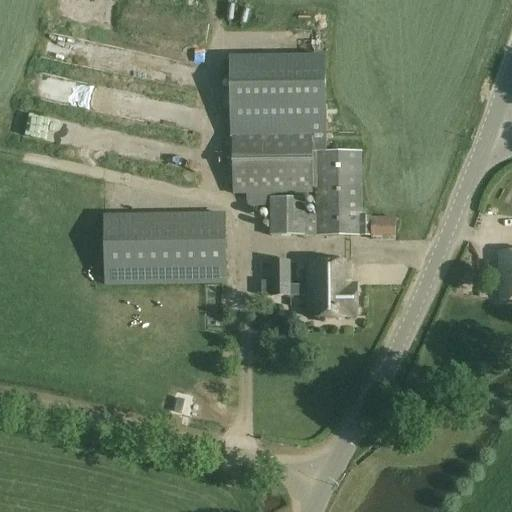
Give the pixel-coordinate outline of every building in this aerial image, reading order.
[(233,195),(314,194),(314,189),(316,189),(316,237),(364,237),(364,152),(326,153),(325,56),(232,56),(233,195)] [(102,145),(167,156),(171,135),(105,124),(102,145)] [(271,202),(271,237),(305,237),(306,202),(271,202)] [(225,216),(105,218),(106,286),(226,284),(225,216)] [(396,219),(372,220),(372,240),(396,240),(396,219)] [(511,249),(502,249),(502,300),(511,300),(511,249)] [(309,263),(309,285),(291,285),(291,262),(272,262),(273,297),(310,297),(310,319),(358,318),(358,285),(352,285),(351,262),(309,263)]
